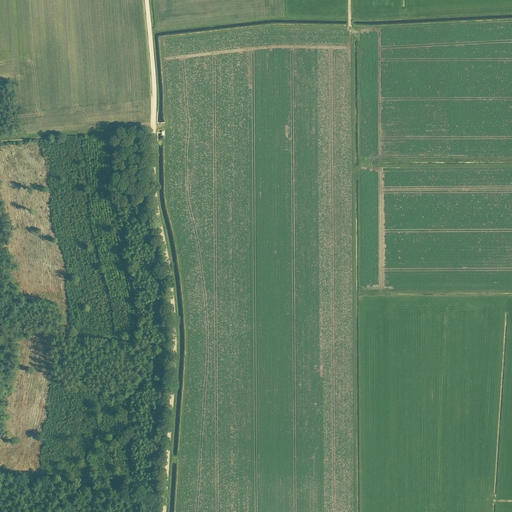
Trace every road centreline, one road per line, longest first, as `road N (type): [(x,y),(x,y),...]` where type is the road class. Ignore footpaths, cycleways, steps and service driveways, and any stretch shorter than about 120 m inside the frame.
road 1 (track): [(174,341),(154,194),(146,0)]
road 2 (track): [(174,341),(0,325)]
road 3 (track): [(163,511),(174,341)]
road 4 (track): [(161,491),(0,469)]
road 5 (track): [(0,139),(154,125)]
